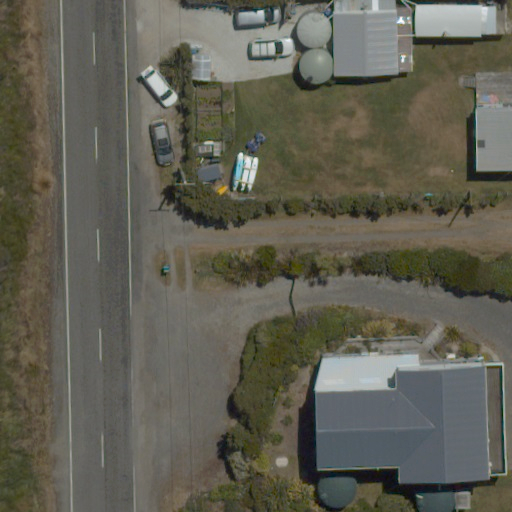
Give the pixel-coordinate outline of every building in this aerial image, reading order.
[(316,0),(319,61),(392,58),(389,0),(316,0)] [(499,0),(414,0),(416,35),(501,31),(499,0)] [(509,63),(463,66),(470,161),(511,157),(511,91),(511,92),(509,63)] [(357,166),(317,166),(317,191),(358,191),(357,166)] [(504,465),(497,341),(419,346),(418,329),(319,335),(326,451),(408,446),(409,471),(504,465)]
